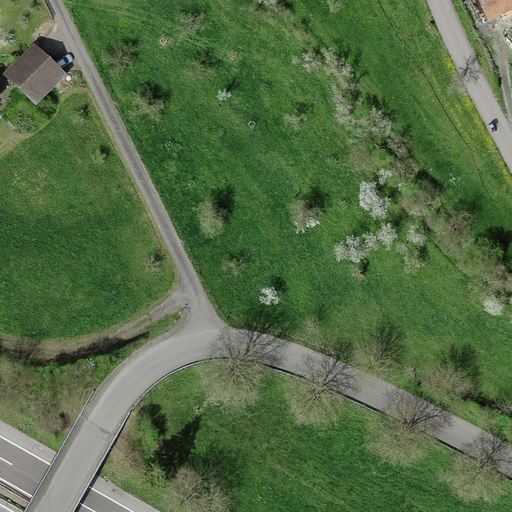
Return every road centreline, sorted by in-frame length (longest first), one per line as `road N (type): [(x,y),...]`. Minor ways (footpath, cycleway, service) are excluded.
road 1 (tertiary): [(511,460),(329,368),(270,348),(207,339),(164,354),(111,401)]
road 2 (track): [(201,297),(82,352),(0,345)]
road 3 (tertiary): [(441,0),(511,150)]
road 4 (tertiary): [(48,511),(111,401)]
